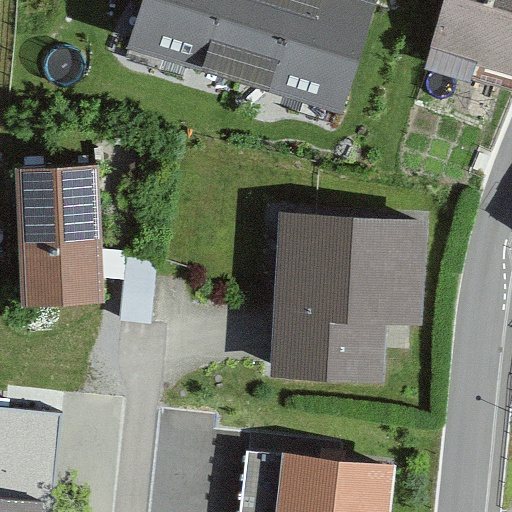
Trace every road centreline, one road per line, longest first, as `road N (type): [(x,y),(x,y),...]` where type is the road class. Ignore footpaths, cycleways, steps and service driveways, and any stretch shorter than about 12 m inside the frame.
road 1 (tertiary): [(511,181),(488,277),(461,511)]
road 2 (residential): [(151,340),(134,511)]
